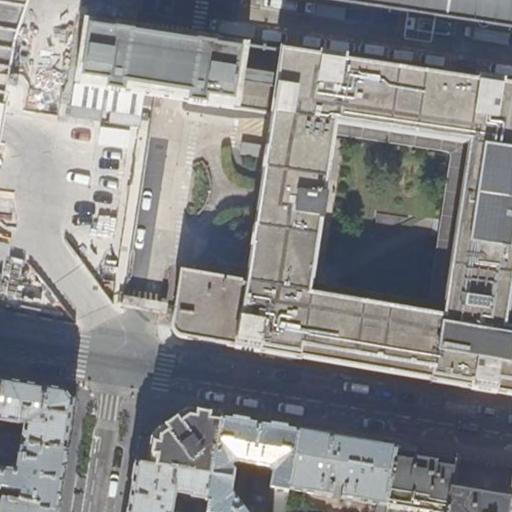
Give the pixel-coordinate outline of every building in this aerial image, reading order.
[(511,0),(301,0),(511,32),(511,0)] [(511,293),(511,86),(84,21),(75,85),(268,117),(244,284),(179,273),(174,313),(173,325),(173,327),(173,329),(173,331),(174,332),(175,334),(176,335),(177,336),(179,337),(181,338),(191,340),(235,347),(234,349),(260,354),(260,353),(272,354),(300,359),(300,358),(336,365),(411,377),(431,380),(431,382),(471,388),(471,389),(489,393),(496,394),(497,393),(511,395),(511,330),(507,329),(511,293)] [(101,279),(97,303),(117,307),(127,258),(96,252),(91,277),(101,279)] [(31,385),(0,380),(0,422),(24,427),(22,440),(4,437),(5,433),(0,432),(0,443),(66,453),(70,429),(73,404),(65,391),(31,385)] [(152,451),(149,468),(211,478),(221,417),(196,413),(187,411),(154,435),(152,451)] [(283,511),(287,490),(298,431),(275,427),(221,417),(211,478),(206,511),(283,511)] [(313,433),(298,431),(287,490),(332,497),(332,496),(341,498),(341,499),(378,505),(376,511),(383,511),(395,447),(313,433)] [(57,511),(61,484),(66,453),(0,443),(0,488),(0,489),(2,489),(0,500),(2,500),(54,511),(57,511)] [(428,453),(395,447),(383,511),(507,511),(510,493),(468,486),(455,484),(460,458),(428,453)] [(206,511),(211,478),(149,468),(135,466),(130,500),(127,511),(206,511)] [(52,511),(2,500),(0,511),(52,511)]
